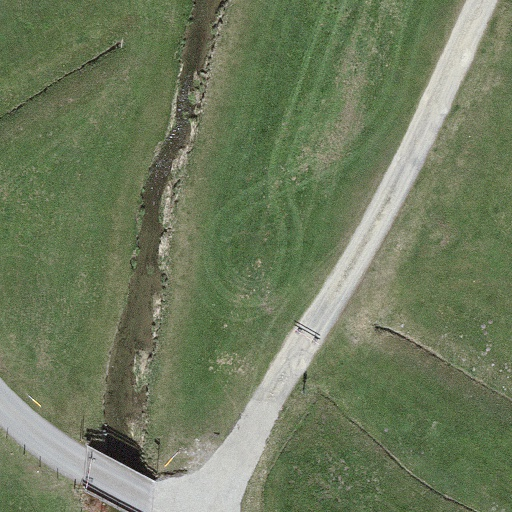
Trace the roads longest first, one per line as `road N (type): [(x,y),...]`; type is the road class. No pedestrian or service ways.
road 1 (track): [(219,511),(362,267),(496,0)]
road 2 (unclassified): [(0,408),(9,421),(184,511)]
